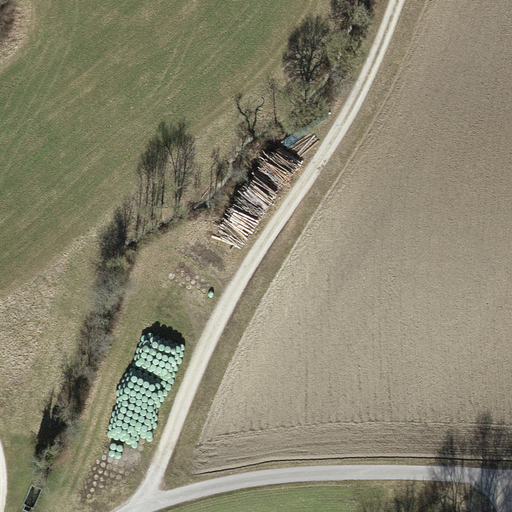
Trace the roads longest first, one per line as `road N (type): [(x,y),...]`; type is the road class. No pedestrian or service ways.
road 1 (track): [(398,0),(345,124),(216,326),(147,505)]
road 2 (track): [(132,511),(220,483),(291,476),(511,477)]
